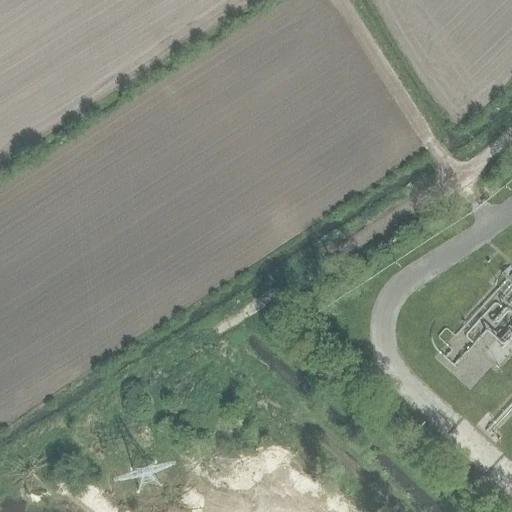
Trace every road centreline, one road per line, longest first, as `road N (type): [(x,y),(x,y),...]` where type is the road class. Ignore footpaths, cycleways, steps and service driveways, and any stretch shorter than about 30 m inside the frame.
road 1 (track): [(251,308),(457,179),(511,135)]
road 2 (track): [(337,0),(457,179)]
